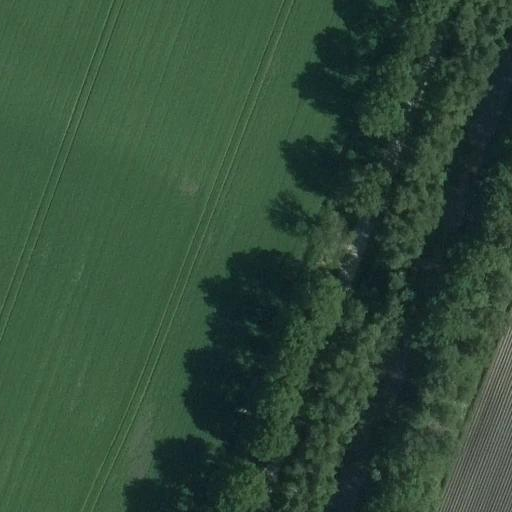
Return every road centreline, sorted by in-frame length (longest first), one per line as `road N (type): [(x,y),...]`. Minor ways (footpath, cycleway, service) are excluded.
road 1 (tertiary): [(254,511),(448,0)]
road 2 (track): [(363,511),(511,113)]
